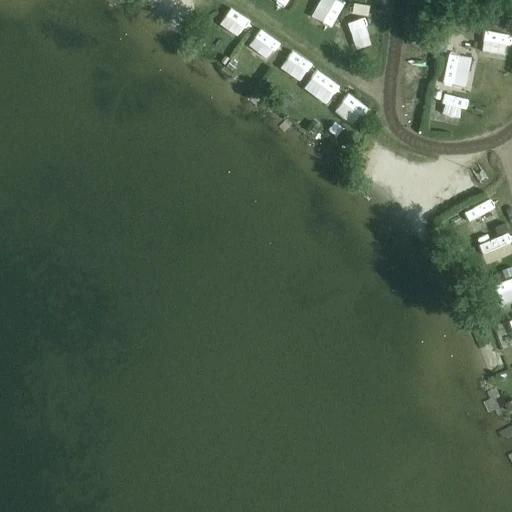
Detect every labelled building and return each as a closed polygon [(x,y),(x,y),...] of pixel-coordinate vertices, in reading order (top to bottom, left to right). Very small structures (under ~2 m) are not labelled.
[(274,0),(290,10),(296,0),(274,0)] [(248,17),(234,37),(252,50),(267,30),(248,17)] [(278,36),(261,56),(281,72),(298,52),(278,36)] [(309,59),(295,75),(312,89),(326,73),(309,59)] [(335,78),(321,96),(341,111),(355,92),(335,78)] [(369,133),(383,117),(366,102),(352,118),(369,133)] [(288,110),(275,123),(323,174),(339,159),(331,150),(329,152),(288,110)] [(353,180),(343,187),(351,200),(362,194),(353,180)] [(490,239),(511,228),(511,226),(503,208),(480,219),(490,239)] [(511,247),(497,254),(505,273),(511,269),(511,247)] [(468,256),(470,273),(482,272),(480,255),(468,256)]
